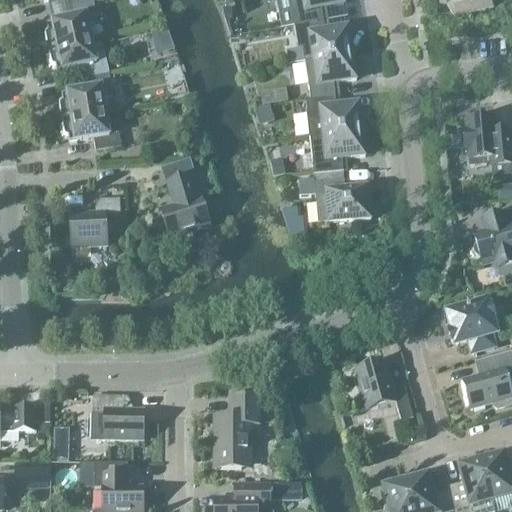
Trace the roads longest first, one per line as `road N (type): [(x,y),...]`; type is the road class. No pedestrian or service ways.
road 1 (residential): [(16,374),(0,133)]
road 2 (residential): [(174,371),(401,297)]
road 3 (residential): [(401,297),(420,263),(407,123),(420,86)]
road 4 (residential): [(441,454),(401,297)]
road 5 (residential): [(16,374),(174,371)]
road 6 (residential): [(174,371),(176,511)]
